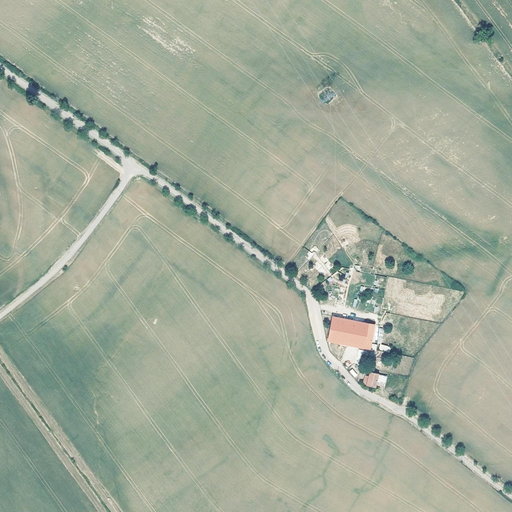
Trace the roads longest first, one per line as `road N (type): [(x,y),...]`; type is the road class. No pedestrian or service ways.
road 1 (unclassified): [(511,497),(361,391),(323,349),(301,286),(135,166)]
road 2 (unclassified): [(135,166),(70,255),(0,316)]
road 3 (unclassified): [(0,69),(135,166)]
